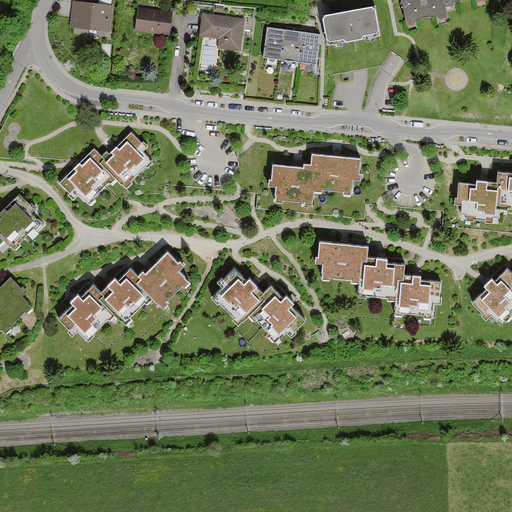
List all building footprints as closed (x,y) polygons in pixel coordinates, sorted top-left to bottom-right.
[(443,0),(402,0),(406,24),(447,18),(445,7),(443,0)] [(116,9),(75,2),(70,30),(112,37),(116,9)] [(173,12),(141,7),(137,33),(169,38),(173,12)] [(377,11),(324,21),(329,47),(382,38),(377,11)] [(246,19),(202,13),(199,36),(219,39),(218,49),(241,52),(246,19)] [(282,61),(286,33),(268,31),(264,59),(282,61)] [(286,33),(282,61),(299,64),(303,36),(286,33)] [(321,38),(303,36),(299,64),(317,66),(321,38)] [(130,139),(104,163),(115,175),(123,184),(149,160),(130,139)] [(104,163),(94,153),(67,178),(88,200),(115,175),(104,163)] [(314,158),(313,168),(312,193),(351,194),(352,182),(360,182),(361,160),(314,158)] [(313,168),(274,167),(273,202),(312,203),(312,193),(313,168)] [(511,175),(498,175),(498,185),(498,204),(511,204),(511,175)] [(498,204),(498,185),(468,185),(468,217),(498,216),(498,204)] [(16,203),(0,217),(0,237),(0,238),(9,248),(35,224),(16,203)] [(366,248),(321,244),(319,280),(363,283),(365,260),(366,248)] [(166,249),(133,280),(145,293),(157,306),(190,274),(166,249)] [(399,263),(365,260),(363,283),(362,294),(397,296),(398,275),(399,263)] [(126,273),(100,298),(112,310),(119,318),(145,293),(133,280),(126,273)] [(239,273),(217,295),(242,321),(254,310),(265,300),(239,273)] [(511,284),(503,274),(475,299),(496,321),(511,306),(511,284)] [(432,278),(398,275),(397,296),(396,308),(429,310),(432,278)] [(9,280),(0,288),(0,336),(33,305),(9,280)] [(100,298),(91,288),(65,313),(86,334),(112,310),(100,298)] [(276,289),(265,300),(254,310),(279,338),(302,317),(276,289)]
